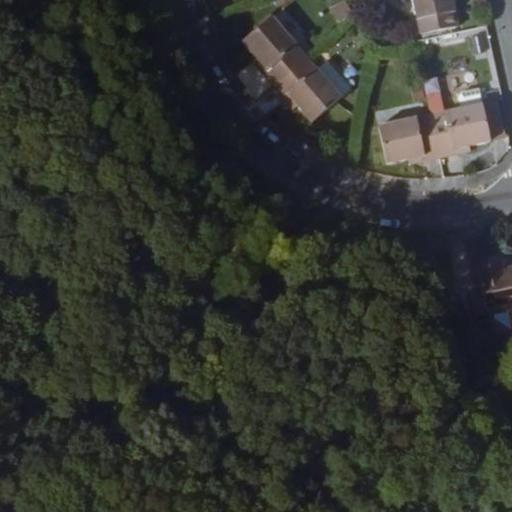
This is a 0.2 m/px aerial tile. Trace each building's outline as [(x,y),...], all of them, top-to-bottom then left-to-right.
[(415,0),(423,33),(462,25),(456,0),(415,0)] [(266,73),(277,84),(310,55),(275,16),(244,41),(259,57),(270,69),(266,73)] [(336,53),(326,41),(310,55),(277,84),(287,95),(290,92),(301,105),(316,122),(345,96),(320,66),(328,59),(336,53)] [(255,60),(266,73),(270,69),(259,57),(255,60)] [(353,88),(328,59),(320,66),(345,96),(353,88)] [(301,105),(290,92),(287,95),(298,108),(301,105)] [(446,95),(430,98),(434,113),(444,157),(459,153),(458,148),(474,145),(495,140),(487,101),(449,110),(446,95)] [(427,155),(428,161),(444,157),(434,113),(381,125),(389,164),(412,159),(427,155)] [(474,145),(458,148),(459,153),(475,150),(474,145)] [(427,155),(412,159),(413,164),(428,161),(427,155)] [(504,257),(480,261),(490,311),(511,305),(511,264),(507,266),(504,257)]
